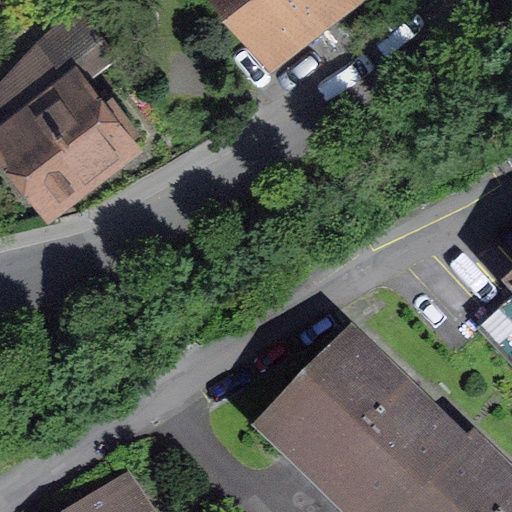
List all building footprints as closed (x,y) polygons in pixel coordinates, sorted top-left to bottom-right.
[(219,0),(276,76),(379,0),(219,0)] [(0,118),(8,127),(0,133),(0,142),(53,225),(154,160),(111,85),(127,64),(70,8),(0,92),(0,118)] [(354,380),(255,475),(290,511),(444,511),(464,493),(354,380)] [(511,511),(511,503),(485,475),(446,511),(511,511)] [(163,511),(147,487),(109,511),(163,511)]
